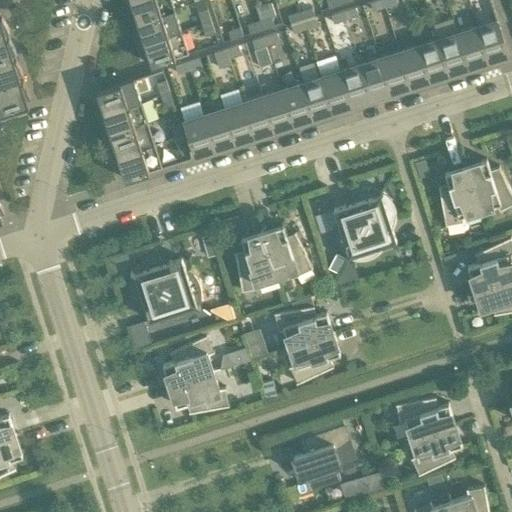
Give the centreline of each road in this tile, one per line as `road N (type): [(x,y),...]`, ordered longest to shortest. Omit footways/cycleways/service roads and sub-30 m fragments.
road 1 (residential): [(39,242),(398,126)]
road 2 (residential): [(126,511),(39,242)]
road 3 (residential): [(39,242),(87,0)]
road 4 (residential): [(458,317),(398,126)]
